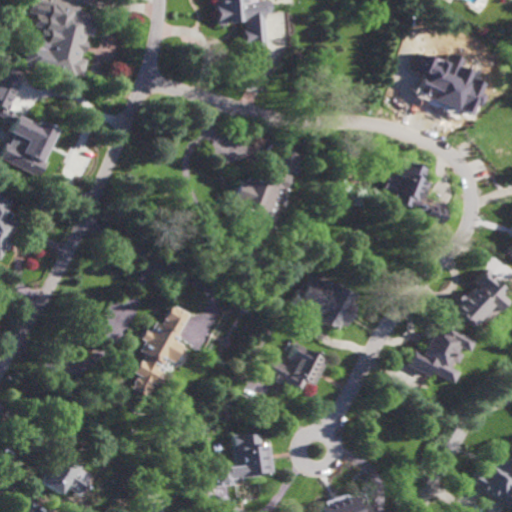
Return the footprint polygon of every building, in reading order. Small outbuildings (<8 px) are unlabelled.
[(62,0),(80,5),(79,10),(91,14),(90,18),(95,19),(91,36),(85,34),(83,41),(85,42),(83,52),(80,51),(78,57),(85,59),(81,77),(75,75),(75,78),(32,67),(38,46),(38,47),(40,38),(38,38),(41,29),(32,26),(35,14),(26,12),(29,1),(25,0),(62,0)] [(251,0),(252,1),(264,0),(265,12),(258,13),(262,51),(244,53),(244,45),(239,45),(237,29),(241,28),(241,20),(213,23),(211,5),(215,4),(215,0),(251,0)] [(0,116),(4,118),(19,78),(0,71),(0,116)] [(29,122),(29,120),(35,123),(37,120),(57,129),(41,161),(44,162),(37,177),(0,158),(0,149),(4,141),(10,144),(15,135),(7,132),(15,115),(29,122)] [(288,173),(272,166),(279,149),(295,155),(288,173)] [(420,179),(424,180),(424,182),(428,183),(422,198),(444,206),(437,225),(420,219),(422,213),(403,206),(402,209),(394,206),(395,203),(386,199),(387,196),(385,196),(393,174),(396,175),(401,161),(424,170),(420,179)] [(283,187),(282,187),(280,190),(281,190),(270,222),(269,221),(263,237),(243,229),(248,214),(233,208),(235,203),(228,200),(236,180),(243,182),(245,176),(261,183),(267,168),(286,175),(284,179),(286,180),(283,187)] [(7,221),(14,224),(8,237),(11,239),(5,250),(2,248),(0,251),(0,196),(8,200),(4,209),(5,209),(5,210),(11,213),(7,221)] [(501,286),(499,288),(503,291),(498,297),(504,302),(483,324),(476,318),(467,328),(448,311),(456,303),(455,302),(455,301),(455,300),(455,299),(456,298),(457,297),(458,296),(459,295),(460,295),(461,295),(462,295),(463,296),(470,288),(473,291),(477,287),(470,281),(483,268),(501,286)] [(330,286),(331,284),(354,297),(350,303),(355,306),(343,328),(339,325),(335,332),(313,319),(311,323),(304,319),(306,315),(292,307),(300,293),(298,292),(308,274),(330,286)] [(187,315),(174,335),(176,336),(172,342),(179,346),(169,363),(163,360),(158,368),(156,367),(154,371),(160,374),(153,387),(130,373),(137,360),(139,362),(142,356),(135,352),(142,342),(137,339),(142,330),(146,333),(153,322),(160,327),(164,320),(161,319),(169,306),(170,307),(171,305),(187,315)] [(466,339),(460,349),(457,347),(439,379),(426,372),(423,377),(402,365),(410,349),(417,353),(430,330),(437,333),(441,325),(466,339)] [(307,352),(308,351),(313,354),(313,355),(323,361),(310,386),(302,382),(298,390),(291,386),(289,388),(283,385),(282,387),(258,374),(267,358),(281,366),(280,367),(282,368),(287,359),(284,358),(292,343),(302,348),(302,349),(307,352)] [(257,443),(265,442),(269,473),(245,476),(245,478),(239,479),(239,482),(232,483),(232,481),(227,481),(228,485),(210,487),(208,470),(233,467),(230,443),(232,443),(231,436),(256,433),(257,443)] [(66,460),(66,459),(71,463),(70,465),(84,475),(79,484),(80,484),(76,490),(75,489),(71,495),(60,487),(55,496),(34,482),(54,453),(66,460)] [(501,461),(502,460),(506,462),(506,460),(511,463),(510,465),(511,466),(511,497),(506,508),(465,486),(471,473),(478,477),(484,465),(487,467),(489,464),(488,464),(492,456),(498,459),(501,461)] [(344,501),(349,499),(353,509),(363,505),(365,511),(315,511),(318,511),(317,509),(321,508),(319,502),(341,494),(344,501)]
